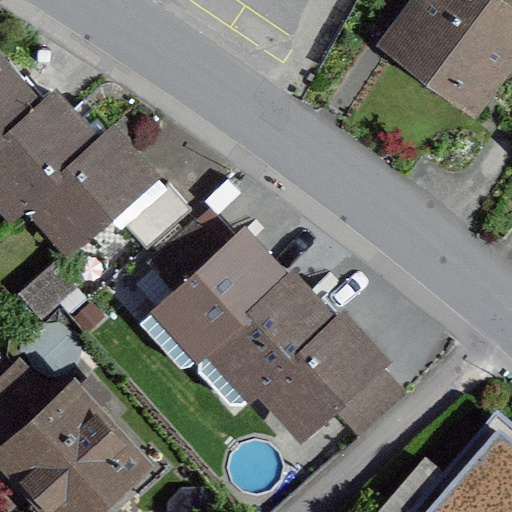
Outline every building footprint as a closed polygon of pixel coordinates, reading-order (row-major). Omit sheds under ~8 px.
[(511,11),(495,0),(416,0),(378,53),(481,126),(511,83),(511,11)] [(0,150),(40,116),(0,70),(0,150)] [(95,151),(53,104),(40,116),(0,150),(0,218),(8,227),(23,214),(95,151)] [(156,183),(114,135),(95,151),(23,214),(66,262),(156,183)] [(196,219),(172,192),(124,234),(148,261),(196,219)] [(192,373),(203,363),(287,287),(238,234),(144,319),(192,373)] [(333,328),(292,283),(287,287),(203,363),(244,408),(256,397),(333,328)] [(387,369),(342,319),(333,328),(256,397),(302,447),(387,369)] [(23,360),(0,379),(0,474),(34,511),(107,511),(149,475),(71,388),(58,399),(23,360)]
